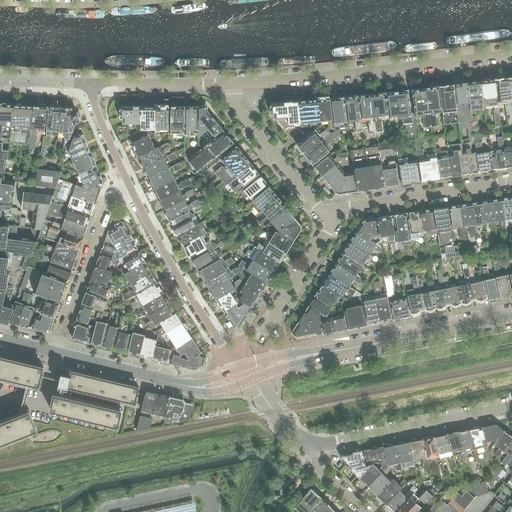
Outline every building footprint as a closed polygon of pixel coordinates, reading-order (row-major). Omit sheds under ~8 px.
[(204,0),(174,4),(175,14),(205,10),(204,0)] [(158,6),(128,8),(129,18),(159,16),(158,6)] [(102,10),(72,10),(72,20),(102,20),(102,10)] [(485,32),(455,36),(456,45),(486,42),(485,32)] [(443,37),(413,41),(414,50),(444,47),(443,37)] [(373,45),(343,49),(344,59),(374,55),(373,45)] [(332,50),(302,53),(303,62),(332,60),(332,50)] [(257,56),(227,57),(227,67),(257,66),(257,56)] [(207,58),(177,59),(177,69),(207,68),(207,58)] [(157,59),(127,59),(127,69),(157,69),(157,59)] [(507,106),(511,105),(508,78),(504,78),(503,78),(503,77),(501,76),(497,76),(496,78),(496,79),(495,79),(498,105),(507,103),(507,106)] [(481,81),(483,92),(484,106),(493,105),(494,110),(493,110),(496,127),(501,126),(500,119),(498,105),(495,79),(481,81)] [(467,83),(472,118),(472,121),(473,121),(472,110),(485,108),(484,106),(481,81),(471,82),(467,83)] [(472,118),(467,83),(462,83),(454,85),(457,110),(459,122),(458,122),(459,122),(459,128),(468,127),(470,143),(474,142),(475,142),(474,134),(472,121),(472,118)] [(458,122),(459,122),(457,110),(454,85),(449,85),(448,85),(440,86),(442,108),(443,112),(444,124),(459,122),(458,122)] [(442,108),(440,86),(439,86),(430,87),(430,88),(426,88),(431,127),(437,126),(436,115),(434,115),(434,113),(443,112),(442,108)] [(431,127),(426,88),(422,89),(422,88),(412,90),(415,115),(424,114),(425,117),(423,117),(424,127),(431,127)] [(414,138),(417,138),(415,115),(411,116),(409,92),(408,90),(404,90),(404,91),(398,91),(394,92),(387,93),(387,92),(386,93),(385,93),(389,118),(402,116),(403,123),(405,139),(414,138)] [(389,118),(385,93),(376,94),(372,94),(372,95),(377,132),(383,131),(382,119),(389,118)] [(377,132),(372,95),(372,94),(367,95),(358,96),(361,122),(370,120),(370,122),(368,122),(370,133),(377,132)] [(361,122),(358,96),(353,96),(353,97),(344,97),(344,98),(347,121),(357,121),(357,123),(355,123),(357,132),(362,131),(361,122)] [(347,121),(344,98),(344,97),(340,97),(340,98),(330,99),(334,126),(342,125),(343,131),(348,130),(347,121)] [(327,129),(331,134),(337,130),(334,126),(330,99),(326,99),(318,99),(318,100),(320,121),(324,120),(325,123),(328,122),(328,124),(327,129)] [(301,126),(301,127),(306,126),(310,126),(311,125),(315,124),(315,121),(320,121),(318,100),(308,100),(298,101),(301,126)] [(301,126),(298,101),(283,102),(273,103),(270,106),(271,114),(274,114),(275,119),(284,130),(288,127),(294,126),(301,126)] [(0,142),(3,142),(9,143),(9,142),(12,124),(14,105),(5,104),(5,103),(0,102),(0,142)] [(14,105),(12,124),(9,142),(29,144),(31,127),(34,106),(27,106),(24,106),(24,105),(22,105),(21,103),(17,103),(15,104),(15,105),(14,105)] [(34,106),(31,127),(30,140),(29,144),(29,149),(35,149),(36,141),(37,141),(38,132),(45,133),(45,128),(47,112),(47,107),(47,105),(38,104),(38,106),(34,106)] [(47,130),(46,135),(46,137),(43,137),(40,157),(44,157),(47,147),(49,145),(52,135),(58,136),(58,134),(59,134),(62,107),(61,107),(59,106),(55,105),(54,107),(49,107),(49,112),(47,130)] [(208,130),(214,138),(223,131),(223,130),(223,129),(222,130),(214,120),(211,116),(208,112),(207,111),(207,108),(204,105),(204,106),(201,106),(199,107),(198,129),(198,136),(199,136),(208,130)] [(123,123),(137,123),(141,123),(141,107),(141,106),(131,106),(131,107),(124,107),(123,107),(120,110),(120,118),(123,118),(123,123)] [(159,107),(155,107),(155,129),(168,129),(169,107),(168,107),(168,106),(159,106),(159,107)] [(176,106),(171,106),(171,129),(171,134),(173,134),(177,134),(177,136),(184,136),(184,129),(185,129),(185,107),(176,107),(176,106)] [(198,107),(196,107),(189,107),(185,107),(185,133),(185,134),(190,134),(190,129),(198,129),(199,107),(198,107),(198,106),(198,107)] [(65,153),(75,124),(79,122),(80,122),(80,121),(78,117),(79,116),(77,112),(76,112),(75,108),(74,107),(73,107),(72,108),(62,107),(59,134),(65,135),(63,153),(65,153)] [(141,123),(137,123),(137,129),(141,129),(146,129),(155,129),(155,107),(141,107),(141,123)] [(291,138),(296,143),(297,144),(303,139),(301,129),(291,138)] [(305,154),(321,140),(331,134),(327,129),(327,130),(317,136),(313,131),(303,140),(303,139),(297,144),(305,154)] [(331,134),(321,140),(305,154),(307,157),(307,158),(306,161),(309,164),(311,164),(312,163),(313,164),(330,151),(326,146),(340,134),(337,130),(331,134)] [(198,172),(233,143),(223,131),(214,138),(215,138),(201,149),(190,158),(188,159),(198,172)] [(141,136),(131,141),(133,146),(134,150),(135,150),(138,157),(138,158),(156,149),(152,141),(148,133),(141,136)] [(74,137),(69,151),(73,161),(90,153),(83,136),(79,134),(79,135),(74,137)] [(421,137),(417,138),(414,138),(415,150),(420,149),(420,146),(422,145),(421,137)] [(501,150),(490,152),(493,169),(508,167),(504,148),(502,137),(497,138),(499,148),(500,149),(501,150)] [(397,155),(396,141),(395,141),(378,143),(379,146),(381,157),(397,155)] [(484,153),(482,141),(475,142),(474,142),(476,153),(477,152),(479,172),(493,170),(493,169),(490,152),(484,153)] [(8,151),(2,150),(3,142),(0,142),(0,158),(7,160),(8,151)] [(156,149),(138,158),(139,160),(138,160),(142,169),(143,168),(143,169),(164,158),(168,156),(165,151),(172,147),(170,142),(156,149)] [(476,153),(471,153),(470,143),(466,143),(470,173),(472,173),(473,173),(480,172),(479,172),(477,152),(476,153)] [(450,161),(451,171),(452,176),(459,175),(461,174),(458,155),(456,144),(452,145),(452,151),(454,151),(454,156),(451,156),(451,161),(450,161)] [(462,144),(461,144),(456,144),(458,155),(461,174),(463,174),(464,174),(468,174),(468,173),(470,173),(467,154),(464,154),(462,144)] [(175,153),(177,156),(182,154),(186,161),(188,159),(186,151),(184,146),(180,148),(180,150),(175,153)] [(198,146),(187,155),(190,158),(201,149),(198,146)] [(243,155),(236,146),(220,159),(225,164),(214,173),(218,177),(228,168),(243,155)] [(381,157),(379,146),(365,148),(371,189),(385,187),(385,186),(385,187),(386,186),(382,167),(381,157)] [(351,150),(352,157),(355,172),(358,191),(371,189),(365,148),(351,150)] [(440,178),(436,153),(427,155),(428,158),(424,159),(422,149),(420,149),(415,150),(417,158),(418,157),(419,160),(422,181),(427,180),(431,179),(440,178)] [(451,171),(450,161),(448,151),(440,152),(440,149),(435,150),(436,153),(440,178),(452,176),(451,171)] [(91,153),(90,153),(73,161),(77,170),(77,169),(79,174),(96,166),(96,165),(94,162),(95,162),(91,153)] [(177,158),(177,156),(175,153),(164,158),(143,169),(144,171),(148,178),(148,179),(169,169),(169,168),(166,162),(170,161),(177,158)] [(329,154),(316,165),(315,167),(322,175),(337,163),(339,159),(352,157),(348,157),(347,153),(341,154),(334,160),(329,154)] [(228,184),(236,178),(252,165),(244,155),(243,155),(228,168),(218,177),(222,181),(226,186),(228,184)] [(41,157),(39,168),(45,169),(47,158),(41,157)] [(0,172),(4,173),(5,164),(12,165),(13,160),(7,160),(0,158),(0,172)] [(415,182),(420,181),(417,160),(408,162),(407,158),(398,159),(401,179),(402,184),(411,182),(411,183),(415,182)] [(399,184),(399,183),(395,159),(388,160),(389,166),(382,167),(386,186),(390,186),(391,186),(398,185),(399,185),(399,184)] [(149,182),(153,190),(174,179),(171,173),(175,171),(175,172),(182,168),(179,163),(169,168),(169,169),(148,179),(149,182)] [(337,163),(322,175),(329,183),(343,171),(337,163)] [(236,178),(228,184),(235,194),(236,193),(239,191),(259,174),(258,174),(259,174),(252,165),(236,178)] [(96,166),(79,174),(83,184),(82,187),(91,189),(93,185),(100,188),(103,182),(101,179),(102,179),(100,174),(99,174),(96,166)] [(38,170),(35,185),(36,185),(40,186),(45,187),(56,188),(59,179),(61,172),(60,172),(38,170)] [(347,192),(345,174),(343,171),(329,183),(336,192),(339,194),(347,192)] [(357,191),(358,191),(355,172),(345,174),(347,192),(357,191)] [(259,174),(239,191),(244,198),(248,201),(251,199),(268,185),(264,181),(264,180),(259,174)] [(0,202),(12,204),(15,182),(12,182),(4,181),(4,176),(0,175),(0,202)] [(55,189),(95,204),(100,188),(93,185),(91,189),(82,187),(67,181),(59,179),(56,188),(55,189)] [(158,200),(159,200),(179,190),(179,189),(190,184),(188,179),(180,182),(181,183),(177,185),(174,179),(153,190),(157,197),(156,197),(158,200)] [(222,181),(216,187),(220,191),(226,186),(222,181)] [(263,210),(278,197),(272,189),(269,186),(245,206),(249,211),(254,207),(258,213),(262,210),(263,210)] [(69,207),(86,214),(91,215),(95,204),(55,189),(51,201),(69,207)] [(163,210),(163,211),(185,200),(195,194),(193,189),(185,193),(186,194),(182,195),(179,190),(159,200),(162,207),(163,210)] [(24,192),(22,208),(34,209),(32,228),(41,229),(43,224),(44,220),(53,196),(24,192)] [(284,204),(278,197),(263,210),(268,216),(259,223),(263,228),(265,226),(287,208),(284,204)] [(511,197),(509,197),(502,198),(501,198),(505,220),(511,219),(511,225),(511,197)] [(505,220),(501,198),(499,199),(492,200),(491,200),(495,222),(501,221),(503,234),(507,233),(505,220)] [(198,199),(191,203),(191,204),(187,206),(185,200),(163,211),(167,218),(168,218),(169,221),(170,222),(188,212),(193,209),(201,205),(198,199)] [(495,222),(491,200),(488,200),(488,201),(481,202),(484,223),(491,222),(492,229),(496,228),(495,222)] [(484,223),(481,202),(478,202),(471,203),(470,203),(474,225),(484,223)] [(475,233),(474,225),(470,203),(467,204),(460,205),(464,227),(469,226),(470,234),(475,233)] [(0,223),(4,224),(5,215),(2,215),(3,210),(10,211),(11,211),(11,207),(12,206),(10,206),(0,204),(0,223)] [(203,209),(201,205),(193,209),(195,213),(203,209)] [(240,208),(236,211),(238,214),(242,215),(245,212),(246,213),(249,211),(245,206),(244,205),(240,208)] [(464,227),(460,205),(457,205),(457,206),(449,207),(453,228),(459,227),(461,240),(466,239),(464,227)] [(69,207),(65,219),(82,226),(86,227),(91,215),(86,214),(69,207)] [(454,245),(449,212),(448,207),(439,208),(434,209),(437,228),(438,233),(440,247),(454,245)] [(274,225),(279,231),(285,226),(287,225),(295,218),(287,208),(265,226),(268,229),(274,225)] [(421,211),(420,212),(423,230),(427,230),(428,234),(438,233),(437,228),(434,209),(432,210),(421,211)] [(408,213),(407,213),(410,233),(411,233),(412,239),(419,238),(419,236),(418,232),(423,231),(423,230),(420,212),(420,211),(416,212),(408,213)] [(177,235),(199,223),(194,213),(192,214),(191,213),(189,214),(188,212),(170,222),(172,225),(173,228),(177,235)] [(398,214),(394,215),(396,231),(394,231),(397,250),(404,249),(403,245),(412,244),(412,239),(411,233),(410,233),(407,213),(406,213),(406,214),(398,215),(398,214)] [(380,242),(389,241),(389,244),(390,244),(390,250),(397,250),(394,231),(391,216),(390,216),(387,216),(386,216),(386,217),(378,218),(377,218),(376,218),(379,237),(380,242)] [(285,226),(279,231),(278,232),(276,231),(282,235),(284,235),(293,241),(301,229),(301,224),(300,224),(296,219),(296,218),(295,218),(287,225),(285,226)] [(356,231),(356,232),(368,239),(369,239),(371,235),(376,234),(377,237),(379,237),(376,218),(366,220),(365,220),(362,222),(356,231)] [(82,226),(65,219),(64,220),(62,225),(54,222),(53,223),(52,227),(61,230),(78,236),(83,237),(86,227),(82,226)] [(126,228),(126,227),(123,223),(120,222),(116,224),(115,228),(109,231),(108,234),(105,242),(112,244),(121,240),(124,244),(132,240),(133,239),(129,231),(128,231),(127,228),(126,228)] [(183,245),(200,236),(206,233),(203,227),(201,222),(199,223),(177,235),(179,238),(183,245)] [(0,320),(6,322),(7,322),(8,322),(14,308),(13,308),(2,305),(7,287),(9,273),(7,272),(9,253),(26,255),(21,269),(26,271),(27,270),(28,267),(31,258),(32,256),(33,252),(35,246),(37,242),(16,239),(17,227),(0,224),(0,320)] [(78,236),(52,227),(50,227),(47,238),(57,242),(79,249),(83,237),(78,236)] [(249,231),(243,236),(246,240),(253,235),(249,231)] [(286,252),(293,241),(284,235),(282,235),(276,231),(269,241),(286,252)] [(368,239),(356,232),(354,234),(350,242),(349,242),(369,255),(373,249),(380,253),(381,251),(381,247),(376,244),(369,239),(368,239)] [(210,241),(205,244),(200,236),(183,245),(188,253),(187,253),(190,258),(196,254),(197,256),(213,247),(213,246),(210,241)] [(286,252),(269,241),(265,239),(262,245),(259,243),(256,248),(280,262),(281,259),(282,260),(286,253),(286,252)] [(137,249),(132,240),(124,244),(121,240),(112,244),(105,242),(102,251),(101,251),(116,256),(116,260),(117,262),(116,262),(116,264),(124,260),(139,252),(137,249)] [(79,249),(57,242),(55,248),(47,245),(45,250),(53,253),(75,260),(79,249)] [(197,256),(191,259),(197,270),(213,261),(219,257),(215,251),(214,249),(221,245),(220,242),(213,246),(213,247),(197,256)] [(369,255),(349,242),(347,245),(348,245),(343,252),(343,253),(363,265),(369,255)] [(280,262),(255,246),(251,252),(247,249),(244,254),(253,260),(273,272),(280,262)] [(117,262),(116,260),(116,256),(106,253),(101,251),(96,266),(108,271),(108,270),(111,263),(116,264),(116,262),(117,262)] [(33,252),(32,256),(42,260),(43,256),(44,255),(33,252)] [(127,266),(118,271),(118,274),(119,277),(125,274),(145,263),(140,253),(139,253),(139,252),(124,260),(127,266)] [(42,260),(50,263),(66,268),(71,270),(75,260),(53,253),(52,258),(43,256),(42,260)] [(363,265),(343,253),(341,255),(336,263),(356,276),(363,265)] [(235,262),(233,259),(231,257),(226,261),(225,261),(221,256),(213,261),(197,270),(204,280),(228,266),(235,262)] [(237,267),(241,272),(242,271),(243,267),(246,263),(242,260),(237,267)] [(252,273),(267,282),(273,272),(253,260),(248,268),(247,270),(252,273)] [(39,270),(43,272),(47,273),(67,281),(71,270),(66,268),(50,263),(48,269),(40,266),(39,270)] [(145,263),(125,274),(128,280),(125,282),(125,280),(120,283),(121,290),(131,284),(151,273),(145,263)] [(356,276),(336,263),(334,266),(330,273),(329,273),(329,274),(349,286),(353,280),(359,284),(360,283),(363,285),(366,282),(356,276)] [(503,298),(511,295),(508,275),(501,276),(499,264),(493,265),(496,278),(500,298),(503,297),(503,298)] [(119,278),(119,277),(118,274),(108,270),(108,271),(96,266),(94,272),(91,281),(107,287),(111,275),(119,278)] [(209,290),(238,274),(241,272),(237,267),(232,270),(232,271),(231,271),(228,266),(204,280),(210,290),(209,290)] [(500,298),(496,278),(490,279),(488,273),(486,267),(482,268),(487,294),(488,300),(500,298)] [(458,286),(460,299),(461,299),(462,303),(464,305),(469,304),(471,302),(474,301),(468,268),(467,268),(463,269),(466,284),(459,285),(458,286)] [(472,268),(468,268),(474,301),(477,300),(478,300),(480,302),(485,301),(486,299),(483,281),(475,282),(472,268)] [(440,289),(432,291),(435,305),(436,304),(436,309),(439,310),(444,309),(445,307),(449,306),(443,277),(442,269),(437,270),(440,289)] [(41,278),(37,289),(35,294),(46,298),(59,303),(67,281),(47,273),(43,272),(41,278)] [(151,273),(131,284),(137,294),(157,283),(151,273)] [(267,282),(252,273),(245,284),(260,294),(267,283),(267,282)] [(241,279),(238,274),(209,290),(216,300),(230,292),(243,283),(241,279)] [(349,286),(329,274),(328,276),(323,284),(340,295),(342,297),(346,291),(353,295),(353,297),(362,295),(349,286)] [(391,275),(383,276),(386,292),(387,297),(388,297),(393,296),(392,288),(393,288),(391,275)] [(416,277),(423,311),(426,311),(429,312),(434,311),(435,309),(434,305),(435,305),(432,291),(431,291),(431,288),(424,289),(421,276),(416,277)] [(448,276),(443,277),(449,306),(452,305),(454,307),(459,306),(461,304),(460,300),(460,299),(458,286),(457,286),(450,287),(448,276)] [(414,289),(406,291),(407,296),(410,310),(411,314),(413,315),(418,314),(420,312),(419,312),(423,311),(416,277),(412,277),(414,289)] [(109,293),(113,294),(115,290),(107,287),(91,281),(87,292),(91,294),(107,300),(109,293)] [(380,282),(372,283),(375,299),(376,299),(380,322),(392,319),(391,314),(388,297),(387,297),(386,292),(382,293),(380,282)] [(124,308),(129,312),(163,293),(157,283),(137,294),(135,295),(133,297),(136,301),(124,308)] [(260,294),(245,284),(240,291),(243,294),(239,300),(244,303),(251,307),(260,294)] [(340,295),(323,284),(323,285),(322,285),(319,290),(315,296),(315,297),(332,307),(340,295)] [(122,295),(123,301),(133,297),(135,295),(132,290),(122,295)] [(27,298),(29,294),(24,292),(23,297),(21,304),(15,302),(13,308),(14,308),(8,322),(18,325),(25,305),(27,298)] [(107,300),(91,294),(87,292),(83,304),(98,309),(103,311),(107,300)] [(225,313),(232,309),(231,307),(237,304),(238,303),(230,292),(216,300),(217,301),(216,304),(218,307),(220,306),(225,313)] [(145,309),(133,316),(139,320),(147,316),(146,316),(169,304),(163,294),(163,293),(129,312),(142,305),(145,309)] [(29,294),(27,298),(25,305),(18,325),(28,327),(35,309),(29,307),(33,295),(29,294)] [(315,297),(308,307),(320,314),(326,317),(328,313),(331,315),(332,314),(333,315),(336,311),(332,308),(332,307),(315,297)] [(56,312),(59,303),(46,298),(45,300),(43,300),(40,306),(38,305),(35,311),(43,314),(54,318),(56,312)] [(410,316),(408,310),(406,298),(390,301),(394,319),(402,317),(404,318),(407,318),(409,316),(410,316)] [(363,301),(366,312),(368,324),(369,324),(380,322),(376,299),(375,299),(363,301)] [(231,307),(232,309),(225,313),(225,314),(230,321),(234,326),(234,327),(239,327),(239,326),(243,320),(245,317),(246,317),(250,310),(251,307),(244,303),(242,305),(239,307),(237,304),(231,307)] [(98,309),(83,304),(82,304),(80,309),(79,312),(77,320),(88,324),(91,316),(96,318),(98,309)] [(149,321),(145,324),(150,328),(157,324),(177,313),(176,313),(175,313),(169,304),(146,316),(147,316),(149,321)] [(367,325),(364,313),(362,305),(345,308),(344,312),(344,315),(345,316),(347,328),(348,329),(356,327),(367,325)] [(297,338),(302,338),(323,333),(321,321),(320,314),(308,307),(293,332),(292,332),(297,339),(297,338)] [(126,352),(130,334),(131,330),(126,329),(129,317),(128,316),(129,312),(124,308),(119,328),(114,344),(113,349),(126,352)] [(91,338),(89,343),(102,346),(103,341),(108,325),(108,324),(101,322),(103,314),(102,314),(103,311),(98,309),(96,318),(95,320),(94,327),(91,338)] [(182,324),(180,321),(181,320),(177,313),(157,324),(161,329),(155,332),(158,335),(162,338),(168,334),(167,333),(182,324)] [(34,319),(31,328),(46,332),(50,330),(54,318),(43,314),(41,321),(34,319)] [(345,316),(344,315),(332,318),(334,331),(338,330),(338,332),(344,330),(344,329),(347,328),(345,316)] [(334,331),(332,318),(331,318),(321,321),(323,333),(334,331)] [(91,338),(94,327),(89,325),(89,327),(81,324),(76,322),(73,330),(71,335),(73,339),(81,341),(89,343),(91,338)] [(167,333),(168,334),(176,347),(191,337),(186,330),(187,329),(187,327),(185,324),(183,324),(182,324),(167,333)] [(114,344),(119,328),(108,325),(103,341),(102,346),(113,349),(114,344)] [(139,356),(139,355),(141,351),(145,337),(145,335),(138,333),(139,330),(134,328),(128,353),(139,356)] [(169,363),(170,358),(172,352),(170,351),(170,350),(162,348),(164,340),(162,338),(158,335),(157,340),(152,359),(168,363),(169,363)] [(145,337),(141,351),(139,355),(140,356),(152,359),(157,340),(150,338),(145,337)] [(176,347),(180,354),(181,355),(185,353),(189,360),(201,352),(198,348),(198,347),(191,337),(176,347)] [(169,363),(171,364),(172,365),(174,366),(176,365),(195,370),(199,367),(202,365),(205,365),(206,363),(206,360),(206,358),(204,357),(202,353),(201,352),(189,360),(181,358),(181,355),(180,354),(172,352),(170,358),(169,363)] [(0,377),(39,387),(43,368),(0,357),(0,377)] [(58,385),(134,404),(135,404),(138,392),(139,388),(71,372),(71,376),(61,374),(58,385)] [(156,399),(157,394),(146,391),(145,394),(146,394),(142,409),(141,413),(141,416),(152,418),(153,413),(156,399)] [(157,394),(156,399),(153,413),(159,415),(158,418),(165,420),(169,401),(170,397),(157,394)] [(52,403),(51,411),(118,427),(122,411),(54,395),(52,403)] [(163,425),(171,424),(173,417),(179,418),(178,422),(189,420),(191,410),(193,405),(185,403),(182,400),(183,399),(170,397),(169,401),(165,420),(163,425)] [(30,412),(26,413),(0,423),(0,444),(37,430),(30,412)] [(141,416),(137,431),(150,428),(152,418),(141,416)] [(498,436),(499,437),(503,430),(499,427),(500,426),(497,423),(496,425),(489,426),(488,425),(484,426),(483,427),(482,427),(486,442),(486,441),(488,441),(495,439),(494,436),(498,436)] [(491,458),(489,451),(486,441),(486,442),(482,427),(477,428),(476,427),(472,428),(471,429),(470,429),(476,449),(483,447),(485,452),(484,453),(486,460),(491,459),(491,458)] [(460,432),(459,432),(465,452),(472,450),(476,462),(480,461),(476,449),(470,429),(466,430),(464,430),(464,429),(461,430),(460,432)] [(504,431),(503,430),(499,437),(498,438),(499,438),(494,444),(499,448),(494,454),(498,457),(503,450),(511,438),(511,437),(509,435),(509,433),(506,430),(506,431),(504,431)] [(467,460),(465,452),(459,432),(453,433),(452,432),(449,432),(448,434),(447,434),(453,456),(461,453),(464,461),(467,460)] [(436,436),(434,437),(440,458),(448,455),(452,468),(457,467),(453,456),(447,434),(442,435),(440,435),(437,435),(436,436)] [(440,458),(434,437),(432,437),(430,437),(430,438),(428,437),(425,438),(424,439),(422,439),(427,459),(434,458),(439,471),(444,469),(440,458)] [(511,438),(503,450),(508,454),(501,463),(505,466),(511,459),(511,457),(511,438)] [(410,441),(410,442),(413,460),(422,458),(423,461),(422,461),(423,469),(429,468),(427,459),(422,439),(417,440),(415,439),(412,440),(411,441),(410,441)] [(409,466),(410,472),(416,471),(413,460),(410,442),(410,441),(404,443),(402,442),(399,442),(398,444),(397,444),(402,467),(409,466)] [(384,447),(387,463),(387,465),(395,463),(396,471),(402,469),(402,467),(397,444),(391,445),(389,444),(386,445),(385,447),(385,446),(384,447)] [(382,465),(382,464),(387,463),(384,447),(378,448),(376,447),(373,447),(372,449),(364,451),(366,461),(380,458),(382,465)] [(363,456),(362,451),(343,455),(342,459),(360,477),(373,464),(372,465),(365,466),(363,456)] [(387,465),(387,463),(382,464),(383,466),(382,466),(379,469),(373,464),(360,477),(361,478),(361,480),(363,482),(365,482),(369,486),(388,467),(387,465)] [(388,467),(369,486),(373,489),(372,490),(373,492),(375,494),(377,494),(378,494),(390,481),(385,476),(389,471),(388,467)] [(506,472),(502,469),(498,475),(501,478),(506,472)] [(387,503),(400,490),(405,484),(406,485),(408,483),(404,479),(399,484),(393,478),(390,481),(378,494),(379,495),(378,496),(379,498),(381,500),(383,500),(383,499),(387,503)] [(485,482),(478,484),(483,495),(489,492),(485,482)] [(477,497),(483,495),(478,484),(468,488),(477,497)] [(399,508),(411,496),(417,489),(414,486),(404,495),(400,490),(387,503),(386,505),(391,510),(393,509),(396,511),(399,508)] [(308,511),(321,498),(322,498),(318,495),(317,494),(318,494),(318,492),(315,489),(313,489),(313,490),(311,488),(295,508),(299,511),(308,511)] [(415,501),(411,496),(399,508),(396,511),(395,511),(415,511),(419,509),(432,496),(432,495),(427,490),(426,490),(415,501)] [(466,490),(461,496),(455,491),(449,496),(452,499),(464,510),(474,498),(466,490)] [(194,498),(130,511),(192,511),(197,511),(194,498)] [(325,511),(330,507),(331,507),(327,504),(321,498),(308,511),(325,511)] [(451,508),(454,511),(462,511),(464,510),(452,499),(447,505),(449,507),(451,508)] [(447,511),(451,508),(449,507),(447,505),(444,502),(438,509),(435,511),(447,511)] [(493,506),(497,509),(500,511),(511,511),(511,506),(507,503),(503,508),(495,503),(493,506)]
